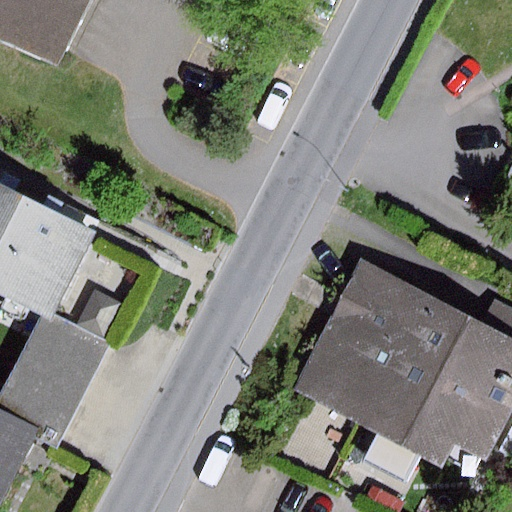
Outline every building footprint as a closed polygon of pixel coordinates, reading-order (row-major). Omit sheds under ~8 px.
[(0,0),(0,35),(56,64),(89,0),(0,0)] [(0,248),(26,196),(0,182),(0,248)] [(63,214),(26,196),(0,248),(0,292),(43,313),(54,318),(97,231),(63,214)] [(511,337),(483,322),(363,261),(338,308),(295,390),(444,467),(455,444),(487,460),(511,412),(511,337)] [(511,309),(494,300),(483,322),(511,337),(511,309)] [(54,318),(43,313),(0,398),(0,409),(35,426),(61,439),(85,393),(109,346),(54,318)] [(0,409),(0,497),(35,426),(0,409)]
